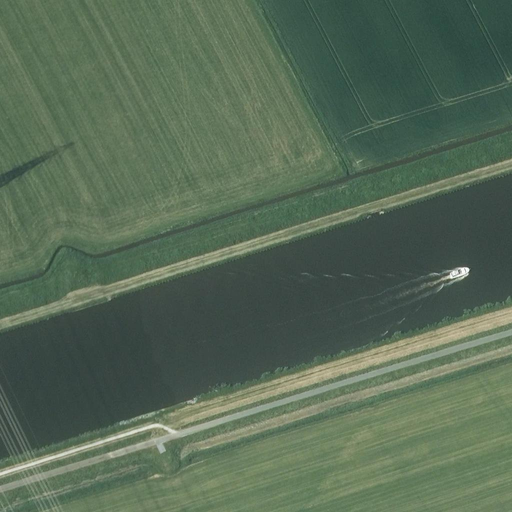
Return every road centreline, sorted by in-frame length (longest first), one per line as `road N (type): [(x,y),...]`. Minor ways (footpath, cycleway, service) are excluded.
road 1 (unclassified): [(178,435),(511,331)]
road 2 (track): [(0,489),(178,435)]
